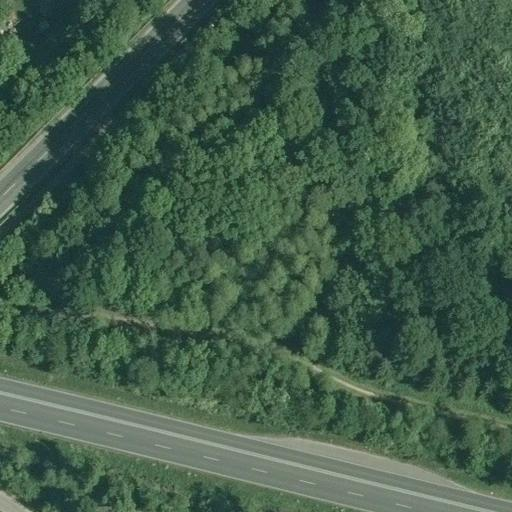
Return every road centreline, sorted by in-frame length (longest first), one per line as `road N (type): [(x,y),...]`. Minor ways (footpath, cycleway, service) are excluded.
road 1 (trunk): [(466,511),(0,402)]
road 2 (tertiary): [(0,207),(207,0)]
